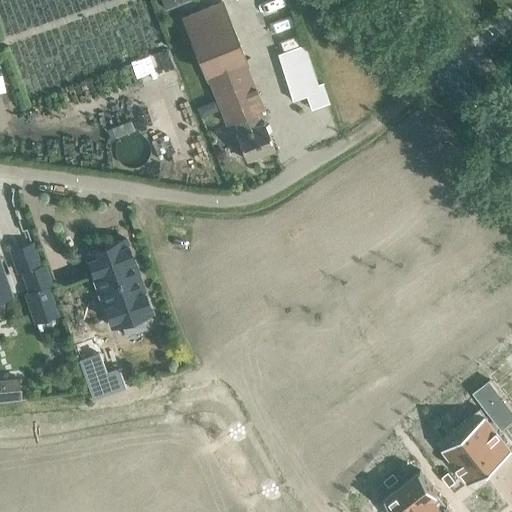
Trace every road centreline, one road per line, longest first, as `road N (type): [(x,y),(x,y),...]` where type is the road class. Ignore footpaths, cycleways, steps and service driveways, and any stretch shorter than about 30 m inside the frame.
road 1 (unclassified): [(150,194),(253,197),(366,132),(428,80)]
road 2 (tertiary): [(511,155),(387,0)]
road 3 (track): [(150,194),(0,169)]
